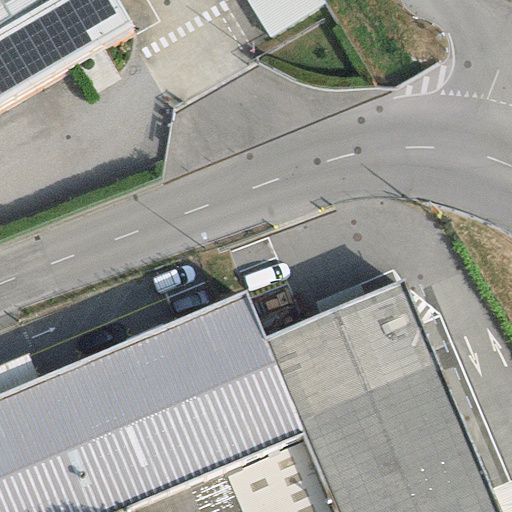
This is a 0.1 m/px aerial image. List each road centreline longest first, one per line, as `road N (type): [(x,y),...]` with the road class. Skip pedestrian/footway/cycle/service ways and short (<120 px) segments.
road 1 (tertiary): [(0,286),(342,155),(424,148)]
road 2 (unknown): [(277,180),(174,0)]
